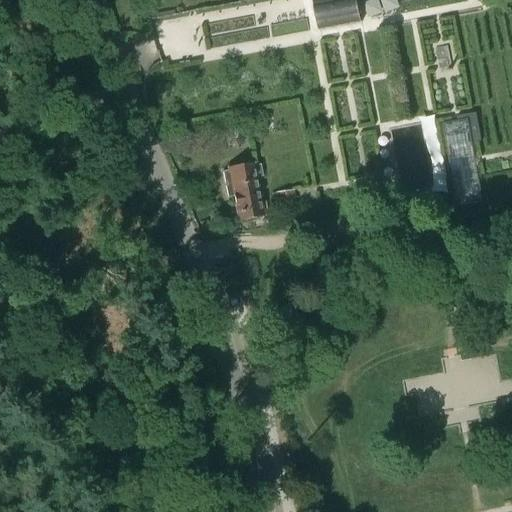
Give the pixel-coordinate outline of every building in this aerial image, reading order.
[(326,0),(315,2),(313,3),(318,31),(361,24),(357,0),(326,0)] [(265,57),(273,90),(305,83),(298,49),(265,57)] [(442,122),(457,206),(483,202),(468,118),(442,122)] [(230,185),(224,186),(227,199),(233,197),(237,222),(263,217),(256,178),(262,177),(259,165),(254,166),(253,163),(227,168),(228,171),(222,172),(224,185),(230,184),(230,185)] [(296,214),(292,189),(274,192),(279,217),(296,214)] [(300,297),(301,306),(321,303),(320,294),(300,297)] [(417,376),(413,378),(422,412),(440,406),(437,397),(424,401),(417,376)]
